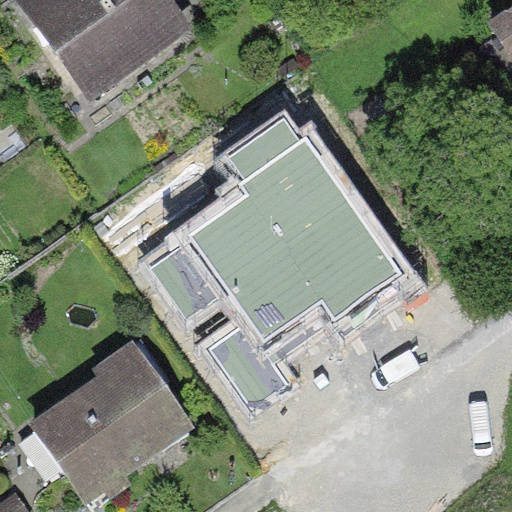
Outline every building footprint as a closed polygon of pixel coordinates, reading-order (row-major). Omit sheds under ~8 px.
[(174,0),(43,0),(36,5),(105,111),(205,46),(174,0)] [(511,20),(495,33),(511,56),(511,20)] [(253,199),(197,239),(270,342),(325,303),(338,322),(406,274),(309,137),(242,183),(253,199)] [(448,162),(433,142),(403,162),(418,183),(448,162)] [(140,362),(37,435),(88,505),(190,432),(140,362)]
